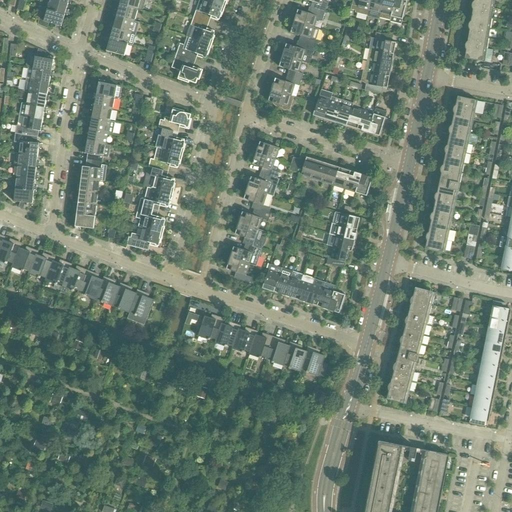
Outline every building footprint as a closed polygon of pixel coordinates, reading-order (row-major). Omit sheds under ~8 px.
[(26,0),(19,0),(17,10),(23,11),(26,0)] [(56,0),(49,0),(47,10),(65,15),(67,16),(69,10),(66,9),(68,4),(68,3),(56,0)] [(120,0),(119,5),(138,10),(142,11),(145,0),(120,0)] [(204,0),(199,0),(193,18),(205,22),(207,17),(218,21),(219,17),(221,17),(225,7),(205,0),(204,0)] [(307,0),(314,2),(313,8),(325,12),(328,2),(323,0),(307,0)] [(354,14),(368,17),(371,0),(352,0),(352,2),(350,11),(355,12),(354,14)] [(379,20),(379,18),(383,0),(371,0),(368,17),(367,18),(379,20)] [(383,0),(379,18),(390,21),(395,0),(383,0)] [(395,0),(390,21),(390,22),(401,24),(403,16),(404,11),(405,11),(407,5),(406,5),(407,1),(403,0),(395,0)] [(474,0),(473,6),(493,9),(494,0),(474,0)] [(114,16),(116,16),(134,21),(138,10),(119,5),(118,11),(115,10),(114,16)] [(473,6),(472,16),(492,20),(493,9),(473,6)] [(65,15),(47,10),(41,8),(39,16),(37,24),(46,28),(48,23),(56,25),(55,27),(61,29),(65,15)] [(295,15),(293,21),(313,28),(316,21),(322,21),(325,12),(313,8),(311,14),(302,11),(298,10),(296,14),(296,15),(295,15)] [(110,27),(113,28),(131,33),(134,21),(116,16),(114,22),(112,22),(110,27)] [(472,16),(470,27),(490,30),(492,20),(472,16)] [(194,33),(191,39),(211,46),(215,36),(213,35),(214,31),(203,27),(205,22),(193,18),(191,26),(193,26),(192,31),(193,33),(194,33)] [(301,43),(315,47),(317,41),(316,40),(319,29),(313,28),(293,21),(291,27),(292,27),(292,28),(291,32),(295,34),(303,36),(301,43)] [(470,27),(468,38),(488,41),(490,30),(470,27)] [(110,39),(128,44),(133,46),(136,34),(131,33),(113,28),(111,34),(109,33),(107,39),(110,39)] [(380,33),(379,40),(392,42),(393,36),(387,35),(380,33)] [(180,44),(176,55),(192,60),(194,55),(204,59),(206,55),(208,56),(211,46),(191,39),(187,38),(184,45),(180,44)] [(371,38),(369,49),(394,54),(396,43),(392,42),(379,40),(374,39),(371,38)] [(468,38),(466,48),(486,52),(488,41),(468,38)] [(110,39),(106,53),(111,55),(112,53),(124,56),(128,44),(110,39)] [(283,49),(281,55),(302,62),(304,55),(312,56),(315,47),(301,43),(299,48),(290,45),(286,44),(285,48),(284,50),(283,49)] [(486,52),(466,48),(465,59),(485,62),(486,52)] [(369,49),(367,61),(393,66),(394,61),(393,61),(393,59),(394,54),(369,49)] [(154,51),(148,50),(145,61),(151,63),(154,51)] [(511,53),(504,53),(502,65),(511,66),(511,61),(511,53)] [(192,60),(176,55),(171,68),(180,71),(177,79),(188,83),(189,81),(196,84),(197,80),(199,80),(203,70),(190,65),(191,61),(192,60)] [(291,71),(289,77),(301,80),(303,74),(299,73),(302,62),(281,55),(280,61),(281,61),(280,62),(279,67),(283,68),(291,71)] [(33,67),(33,68),(51,72),(54,57),(48,56),(48,59),(35,57),(35,58),(29,57),(28,66),(33,67)] [(365,72),(370,73),(389,77),(390,72),(391,70),(392,70),(393,66),(367,61),(365,72)] [(28,67),(26,79),(49,84),(50,77),(53,78),(54,72),(51,72),(33,68),(28,67)] [(389,77),(370,73),(368,85),(370,85),(383,87),(387,88),(389,77)] [(272,84),(270,90),(294,97),(296,97),(301,80),(289,77),(287,82),(279,80),(275,79),(274,83),(273,84),(272,84)] [(24,91),(29,92),(47,95),(48,89),(51,90),(52,84),(49,84),(26,79),(24,91)] [(99,82),(96,94),(115,98),(120,99),(122,87),(117,86),(104,83),(105,81),(99,80),(99,82)] [(370,85),(369,91),(381,93),(382,94),(383,87),(370,85)] [(294,97),(270,90),(269,95),(270,96),(269,97),(270,97),(268,101),(272,102),(278,104),(277,107),(290,111),(294,97)] [(29,92),(27,104),(45,107),(46,101),(49,102),(50,96),(47,95),(29,92)] [(95,99),(94,106),(113,109),(115,98),(96,94),(94,93),(93,99),(95,99)] [(134,106),(140,108),(143,96),(137,94),(134,106)] [(457,96),(455,107),(475,111),(477,101),(457,96)] [(319,118),(324,120),(330,101),(319,97),(314,111),(315,111),(313,115),(318,117),(320,117),(319,118)] [(331,121),(335,122),(342,100),(332,97),(330,101),(324,120),(329,121),(329,120),(331,121)] [(346,127),(352,107),(354,104),(342,100),(335,122),(340,124),(342,124),(341,125),(346,127)] [(306,101),(302,112),(310,114),(314,103),(306,101)] [(19,115),(24,116),(43,119),(44,113),(47,113),(48,108),(45,107),(27,104),(22,103),(19,115)] [(503,106),(494,104),(492,117),(501,118),(503,106)] [(93,111),(92,117),(110,121),(113,109),(94,106),(92,105),(91,111),(93,111)] [(353,128),(357,129),(363,111),(352,107),(346,127),(351,128),(351,127),(353,128)] [(455,107),(453,117),(473,122),(475,111),(455,107)] [(158,128),(162,129),(174,132),(175,126),(189,130),(191,119),(190,119),(191,114),(184,113),(184,111),(173,108),(170,118),(165,117),(164,121),(160,120),(158,128)] [(374,114),(368,133),(375,135),(379,136),(380,132),(382,133),(383,126),(382,126),(385,118),(387,112),(376,108),(374,114)] [(361,130),(368,133),(374,114),(363,111),(357,129),(361,130)] [(15,134),(37,137),(38,137),(38,131),(43,132),(44,126),(42,126),(43,119),(24,116),(22,127),(17,126),(15,134)] [(91,123),(89,129),(108,133),(113,134),(115,122),(110,121),(92,117),(89,117),(88,123),(91,123)] [(453,117),(451,128),(471,132),(473,122),(453,117)] [(451,128),(449,138),(468,142),(471,132),(451,128)] [(88,135),(87,141),(105,145),(108,133),(89,129),(87,129),(86,134),(88,135)] [(156,148),(157,148),(163,149),(183,155),(185,144),(183,144),(184,140),(173,137),(174,132),(162,129),(160,136),(159,136),(156,148)] [(20,143),(19,154),(38,156),(38,149),(41,149),(42,144),(36,143),(37,137),(15,134),(14,142),(20,143)] [(449,138),(446,148),(466,153),(468,142),(449,138)] [(88,154),(87,160),(102,163),(103,157),(108,158),(110,146),(105,145),(87,141),(86,148),(83,147),(82,153),(88,154)] [(257,147),(255,153),(275,160),(279,148),(264,143),(260,142),(258,146),(258,147),(257,147)] [(148,167),(152,168),(164,171),(166,166),(177,169),(178,164),(180,165),(183,155),(163,149),(157,148),(154,160),(151,159),(148,167)] [(446,148),(444,159),(464,163),(466,153),(446,148)] [(267,169),(265,175),(277,179),(280,171),(276,166),(273,166),(275,160),(255,153),(253,158),(254,159),(254,160),(252,164),(257,166),(267,169)] [(18,166),(36,168),(39,168),(40,162),(37,162),(38,156),(19,154),(18,166)] [(289,170),(295,172),(299,159),(293,157),(291,165),(289,170)] [(301,176),(312,179),(318,160),(313,158),(313,159),(311,158),(311,159),(306,157),(305,161),(299,159),(295,172),(301,174),(301,176)] [(444,159),(442,169),(462,174),(464,163),(444,159)] [(81,179),(100,181),(105,182),(106,169),(107,165),(102,165),(102,163),(87,160),(86,167),(80,166),(79,172),(82,172),(81,179)] [(312,179),(323,182),(329,164),(324,163),(322,162),(323,161),(318,160),(312,179)] [(323,182),(334,186),(340,166),(335,165),(335,166),(333,165),(329,164),(323,182)] [(18,166),(16,178),(35,180),(38,180),(38,174),(36,174),(36,168),(18,166)] [(334,186),(345,189),(350,171),(346,170),(344,169),(344,168),(340,166),(334,186)] [(145,187),(148,188),(173,194),(175,184),(174,183),(175,179),(163,176),(164,171),(152,168),(149,181),(145,180),(143,187),(145,187)] [(440,180),(442,180),(457,183),(460,184),(462,174),(442,169),(440,180)] [(345,189),(355,193),(361,174),(354,172),(350,171),(345,189)] [(361,174),(355,193),(367,196),(369,188),(370,188),(372,182),(371,182),(372,178),(368,176),(361,174)] [(248,182),(246,188),(267,195),(270,183),(277,186),(279,180),(277,179),(265,175),(263,181),(255,178),(251,177),(250,181),(249,182),(248,182)] [(16,178),(15,190),(34,192),(36,192),(37,186),(35,186),(35,180),(16,178)] [(77,191),(79,191),(98,193),(100,181),(81,179),(80,185),(78,185),(77,191)] [(441,187),(456,190),(458,190),(460,184),(457,183),(442,180),(440,180),(438,186),(441,187)] [(287,190),(295,193),(297,186),(290,184),(287,190)] [(438,186),(436,197),(456,201),(458,190),(456,190),(441,187),(438,186)] [(173,194),(148,188),(145,200),(141,199),(139,206),(155,210),(156,205),(167,208),(168,204),(170,204),(173,194)] [(252,208),(254,209),(268,214),(270,208),(263,205),(267,195),(246,188),(244,193),(245,194),(245,195),(244,199),(248,201),(253,203),(252,208)] [(34,192),(15,190),(14,202),(20,202),(22,203),(27,203),(27,205),(32,206),(34,192)] [(76,202),(78,203),(97,205),(98,193),(79,191),(79,197),(76,197),(76,202)] [(127,193),(125,201),(132,203),(134,194),(127,193)] [(436,197),(434,207),(454,212),(456,201),(436,197)] [(292,203),(303,207),(305,202),(293,198),(292,203)] [(74,214),(76,215),(95,217),(97,205),(78,203),(77,209),(75,209),(74,214)] [(138,227),(143,228),(163,233),(165,223),(164,223),(165,218),(153,216),(155,210),(139,206),(136,218),(140,219),(138,227)] [(434,207),(432,218),(451,222),(454,212),(434,207)] [(239,217),(237,223),(258,230),(262,218),(268,221),(270,215),(268,214),(254,209),(252,215),(246,213),(242,212),(241,216),(240,217),(239,217)] [(335,212),(332,223),(338,225),(357,230),(360,218),(356,217),(335,212)] [(95,217),(76,215),(75,229),(80,230),(81,227),(94,229),(95,217)] [(290,221),(298,224),(300,218),(292,215),(290,221)] [(432,218),(429,228),(449,233),(451,222),(432,218)] [(250,239),(248,245),(260,249),(262,247),(263,245),(264,244),(265,241),(265,239),(266,237),(266,235),(266,234),(265,232),(258,230),(237,223),(236,229),(237,229),(236,230),(235,234),(239,236),(250,239)] [(332,223),(330,234),(335,236),(356,241),(357,236),(356,236),(356,234),(357,230),(338,225),(332,223)] [(108,238),(114,239),(116,227),(110,226),(108,238)] [(163,233),(143,228),(141,236),(132,233),(131,237),(128,237),(126,245),(145,250),(146,245),(158,247),(159,243),(160,244),(163,233)] [(429,228),(427,239),(447,243),(449,233),(429,228)] [(467,244),(466,245),(475,247),(477,236),(473,236),(468,235),(466,244),(467,244)] [(335,236),(333,248),(352,252),(353,247),(353,245),(354,246),(356,241),(335,236)] [(505,248),(511,249),(511,238),(507,238),(501,237),(499,247),(505,248)] [(447,243),(427,239),(425,249),(445,254),(447,243)] [(11,265),(12,266),(13,264),(19,248),(20,248),(21,244),(12,240),(11,243),(3,240),(0,248),(0,261),(5,263),(7,264),(7,262),(11,263),(11,265)] [(276,249),(281,251),(285,252),(286,247),(284,247),(285,245),(281,244),(280,246),(277,245),(276,249)] [(231,252),(229,258),(249,265),(252,258),(259,259),(262,250),(260,249),(248,245),(246,251),(238,248),(234,247),(232,251),(232,252),(231,252)] [(475,247),(466,245),(464,258),(473,259),(475,247)] [(27,273),(28,274),(29,272),(36,254),(37,255),(38,252),(29,248),(27,251),(20,248),(19,248),(13,264),(12,266),(11,267),(12,268),(21,271),(23,272),(24,270),(23,270),(24,270),(28,271),(27,273)] [(352,252),(333,248),(330,259),(332,259),(345,262),(349,263),(352,252)] [(511,249),(505,248),(503,258),(511,259),(511,249)] [(44,280),(45,280),(46,278),(53,261),(54,258),(41,253),(39,256),(37,255),(36,254),(29,272),(28,274),(29,274),(38,278),(40,279),(40,277),(40,276),(44,278),(44,280)] [(249,265),(229,258),(227,263),(228,264),(227,265),(228,265),(226,269),(230,271),(238,273),(236,279),(250,284),(252,278),(245,276),(249,265)] [(511,259),(503,258),(501,269),(511,270),(511,259)] [(332,259),(331,265),(341,268),(344,268),(345,262),(332,259)] [(45,281),(55,284),(53,288),(60,291),(62,287),(63,285),(70,267),(70,268),(71,265),(62,261),(61,264),(53,261),(46,278),(45,280),(45,281)] [(263,288),(274,292),(282,268),(270,264),(269,269),(268,271),(264,284),(263,288)] [(77,293),(79,293),(88,271),(79,268),(78,271),(70,268),(70,267),(63,285),(62,287),(72,291),(73,292),(74,290),(74,289),(78,291),(77,293)] [(200,275),(179,267),(178,268),(200,276),(200,275)] [(284,296),(291,277),(292,272),(282,268),(274,292),(278,293),(280,294),(280,295),(284,296)] [(96,300),(97,298),(103,280),(95,277),(96,275),(88,271),(79,293),(81,294),(82,292),(86,294),(85,294),(84,296),(96,300)] [(301,302),(306,304),(314,279),(303,275),(301,281),(295,299),(299,300),(301,301),(301,302)] [(291,298),(295,299),(301,281),(291,277),(284,296),(289,298),(289,297),(291,298)] [(113,307),(114,305),(113,304),(120,287),(112,284),(113,281),(104,278),(103,280),(97,298),(96,300),(98,301),(98,299),(102,300),(102,301),(101,302),(103,303),(112,307),(113,307)] [(317,306),(325,283),(325,282),(314,279),(306,304),(310,305),(311,304),(313,305),(317,306)] [(321,308),(328,310),(334,291),(335,287),(325,283),(317,306),(321,307),(321,308)] [(129,313),(130,313),(131,311),(130,311),(137,293),(129,290),(130,288),(121,284),(120,287),(113,304),(114,305),(113,307),(114,307),(115,305),(119,307),(118,309),(120,310),(120,309),(129,313)] [(415,287),(413,298),(432,303),(435,293),(415,287)] [(131,311),(130,313),(127,319),(144,325),(154,300),(146,297),(147,294),(138,291),(137,293),(130,311),(131,311)] [(194,299),(173,291),(173,292),(172,292),(194,300),(194,299)] [(334,291),(328,310),(334,312),(339,313),(340,310),(341,310),(343,304),(342,304),(345,295),(334,291)] [(413,298),(410,308),(429,313),(432,303),(413,298)] [(451,310),(460,312),(463,300),(455,298),(454,298),(451,310)] [(466,301),(463,314),(469,315),(472,302),(466,301)] [(493,301),(490,318),(508,321),(509,321),(510,320),(510,318),(509,316),(511,310),(504,308),(505,303),(493,301)] [(159,312),(166,315),(170,306),(162,303),(159,312)] [(410,308),(407,319),(427,324),(429,313),(410,308)] [(214,341),(215,342),(216,339),(216,340),(222,323),(223,319),(214,316),(213,319),(205,316),(198,336),(208,339),(208,340),(210,340),(210,338),(214,339),(214,341)] [(490,318),(488,329),(506,332),(507,331),(508,329),(507,327),(508,321),(490,318)] [(407,319),(404,329),(424,334),(427,324),(407,319)] [(230,348),(232,349),(232,347),(233,347),(239,329),(240,326),(231,323),(230,326),(222,323),(216,340),(216,339),(215,342),(215,343),(225,346),(224,347),(226,347),(227,345),(231,346),(230,348)] [(35,328),(32,335),(38,338),(41,330),(35,328)] [(247,354),(249,354),(249,352),(250,352),(256,335),(257,332),(248,329),(247,332),(239,329),(233,347),(232,347),(232,349),(242,352),(243,353),(244,351),(244,350),(248,352),(247,354)] [(404,329),(402,340),(421,345),(424,334),(404,329)] [(488,329),(486,340),(504,344),(504,343),(505,342),(506,340),(505,339),(506,332),(488,329)] [(49,341),(55,344),(59,334),(52,332),(49,341)] [(264,360),(266,360),(274,338),(265,335),(264,337),(256,335),(250,352),(249,352),(249,354),(249,355),(259,358),(260,359),(261,357),(261,356),(265,357),(264,360)] [(284,366),(284,364),(290,346),(282,343),(283,340),(274,338),(266,360),(268,361),(269,359),(273,360),(273,361),(272,361),(272,362),(274,363),(284,366)] [(82,342),(80,341),(79,342),(78,342),(79,340),(76,339),(73,349),(79,351),(82,342)] [(399,350),(401,351),(416,355),(419,355),(421,345),(402,340),(399,350)] [(486,340),(483,351),(502,355),(502,354),(503,353),(503,351),(503,350),(504,344),(486,340)] [(301,372),(301,370),(302,368),(307,352),(299,349),(300,346),(291,343),(290,346),(284,364),(284,366),(285,366),(286,364),(290,366),(289,366),(289,368),(291,369),(301,372)] [(302,368),(301,370),(303,371),(303,369),(307,370),(307,371),(306,372),(308,373),(318,376),(319,375),(323,376),(327,365),(322,363),(325,356),(316,353),(317,350),(308,347),(307,352),(302,368)] [(103,351),(97,348),(94,357),(100,359),(103,351)] [(401,351),(400,357),(415,361),(416,355),(401,351)] [(483,351),(481,362),(500,366),(501,364),(501,363),(501,361),(502,355),(483,351)] [(122,357),(129,360),(130,357),(121,353),(116,366),(119,367),(122,357)] [(397,357),(395,367),(414,372),(417,362),(415,361),(400,357),(397,357)] [(118,369),(124,371),(128,362),(124,361),(124,359),(122,358),(122,360),(118,369)] [(481,362),(479,374),(497,377),(499,376),(499,374),(498,372),(500,366),(481,362)] [(138,375),(144,377),(147,369),(141,366),(138,375)] [(395,367),(392,378),(412,383),(414,372),(395,367)] [(156,381),(162,384),(165,374),(162,373),(162,372),(160,371),(159,372),(156,381)] [(479,374),(477,385),(495,388),(496,387),(497,385),(496,383),(497,377),(479,374)] [(392,378),(389,389),(409,394),(412,383),(392,378)] [(177,387),(183,389),(186,380),(184,379),(183,381),(179,379),(177,387)] [(477,385),(474,396),(493,400),(493,399),(494,398),(494,396),(494,395),(495,388),(477,385)] [(206,387),(205,389),(201,387),(198,396),(204,398),(207,388),(206,387)] [(409,394),(389,389),(386,400),(406,405),(409,394)] [(59,405),(61,405),(61,404),(60,403),(62,399),(54,396),(51,402),(59,405)] [(474,396),(472,407),(491,411),(491,410),(492,409),(492,407),(492,406),(493,400),(474,396)] [(238,400),(232,398),(229,407),(235,409),(238,400)] [(431,398),(428,410),(437,412),(440,400),(431,398)] [(440,412),(446,414),(449,401),(443,399),(440,412)] [(249,407),(247,415),(253,417),(256,410),(249,407)] [(491,411),(472,407),(469,423),(485,427),(485,426),(486,422),(488,422),(490,420),(490,419),(489,417),(491,411)] [(75,417),(86,421),(88,414),(77,410),(75,417)] [(268,422),(274,424),(277,416),(271,414),(268,422)] [(54,421),(45,418),(43,424),(52,427),(52,426),(53,427),(53,426),(52,425),(54,421)] [(145,427),(139,425),(137,431),(143,433),(145,433),(145,431),(144,431),(145,427)] [(66,438),(75,441),(78,435),(69,431),(67,436),(66,436),(65,437),(66,438)] [(35,447),(44,450),(45,446),(46,447),(47,445),(46,445),(46,444),(37,441),(35,447)] [(389,511),(402,446),(379,441),(364,511),(389,511)] [(417,449),(411,447),(409,457),(408,461),(414,462),(415,458),(415,459),(417,449)] [(425,450),(425,451),(413,511),(437,511),(449,455),(425,450)] [(61,453),(58,459),(67,462),(70,456),(61,453)] [(121,463),(131,467),(133,461),(124,457),(121,463)] [(145,458),(145,459),(144,462),(151,465),(154,460),(146,457),(145,457),(145,458)] [(37,466),(28,463),(26,469),(35,472),(37,466)] [(53,474),(53,475),(52,475),(51,476),(52,476),(51,480),(60,484),(62,478),(53,474)] [(136,483),(144,486),(146,480),(139,477),(136,483)] [(263,485),(262,487),(266,489),(270,479),(264,477),(261,484),(263,485)] [(115,485),(123,488),(126,481),(118,478),(115,485)] [(41,507),(50,511),(52,505),(43,502),(41,507)] [(211,503),(208,510),(215,511),(216,511),(218,506),(211,503)]
